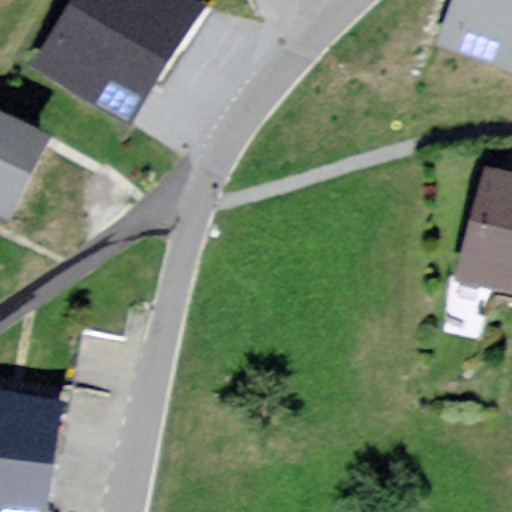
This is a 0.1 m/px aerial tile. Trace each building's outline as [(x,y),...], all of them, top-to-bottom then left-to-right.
[(235,14),(212,0),(90,0),(49,67),(160,135),(235,14)] [(511,0),(459,0),(445,39),(511,63),(511,0)] [(76,148),(0,111),(0,211),(37,229),(76,148)] [(511,179),(489,175),(466,276),(511,286),(511,179)] [(80,511),(98,406),(0,388),(0,511),(43,511),(80,511)]
